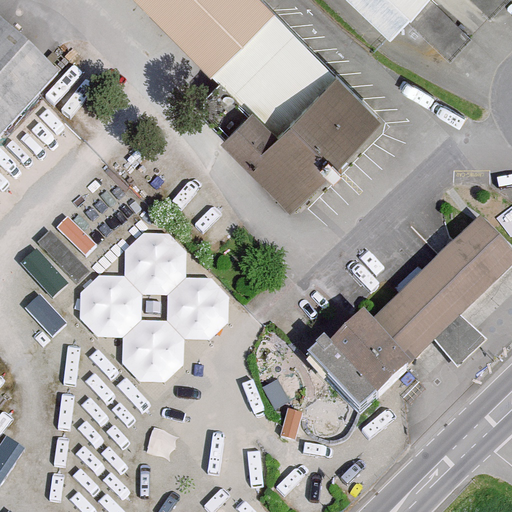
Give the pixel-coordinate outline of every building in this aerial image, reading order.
[(251,0),(132,0),(244,108),(272,134),(329,75),(251,0)] [(356,0),(391,31),(419,0),(356,0)] [(0,31),(0,136),(53,80),(0,31)] [(213,140),(287,211),(324,173),(375,120),(329,75),(272,134),(244,108),(213,140)] [(511,266),(511,262),(477,227),(371,331),(408,368),(427,350),(441,335),(465,313),(473,305),(511,266)] [(114,345),(142,380),(165,380),(187,362),(188,337),(212,337),(233,320),(233,294),(218,275),(191,274),(192,243),(175,242),(165,230),(149,229),(128,247),(127,273),(104,273),(82,290),(82,314),(106,345),(114,345)] [(485,335),(465,313),(441,335),(462,357),(485,335)] [(303,365),(356,419),(408,368),(371,331),(360,320),(326,354),(320,348),(303,365)]
